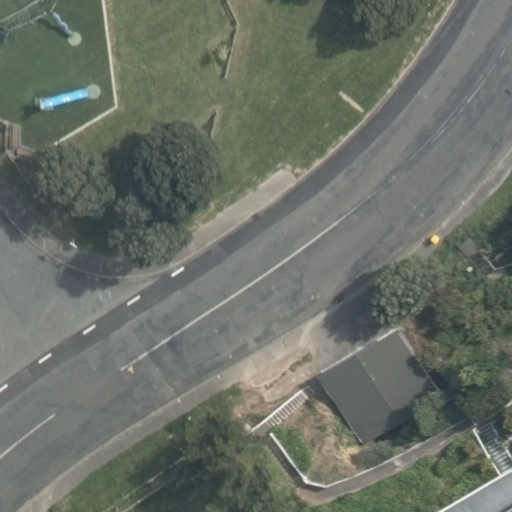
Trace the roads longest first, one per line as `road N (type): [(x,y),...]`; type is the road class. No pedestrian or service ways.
road 1 (residential): [(511,35),(437,131),(357,204),(74,408)]
road 2 (residential): [(0,300),(74,408)]
